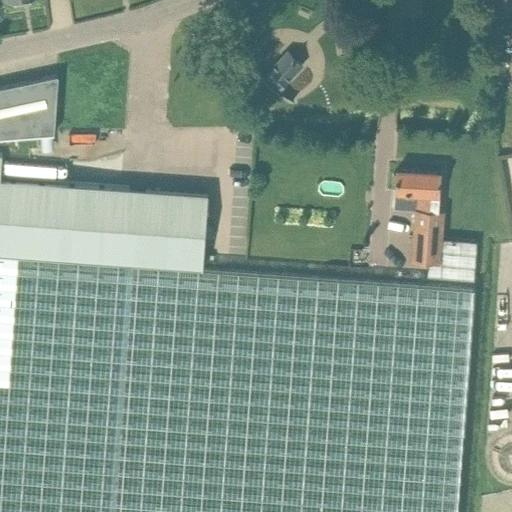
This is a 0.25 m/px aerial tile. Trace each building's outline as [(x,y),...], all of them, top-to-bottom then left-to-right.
[(510,16),(507,0),(490,0),(493,18),(510,16)] [(301,64),(288,52),(267,74),(280,87),(301,64)] [(0,134),(54,132),(58,74),(0,86),(0,134)] [(0,251),(203,267),(208,192),(1,177),(2,153),(0,152),(0,251)] [(438,209),(440,171),(396,168),(396,173),(393,173),(392,185),(395,185),(395,191),(409,192),(408,199),(416,199),(415,207),(410,258),(427,260),(427,275),(474,279),(477,240),(442,238),(444,209),(438,209)] [(214,511),(232,269),(203,267),(0,251),(0,511),(214,511)] [(456,511),(473,286),(232,269),(214,511),(456,511)]
